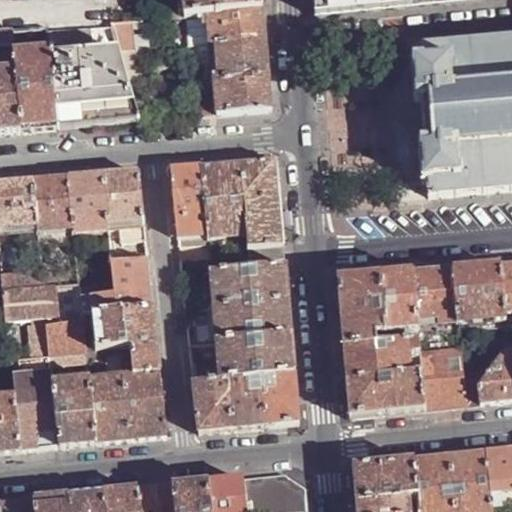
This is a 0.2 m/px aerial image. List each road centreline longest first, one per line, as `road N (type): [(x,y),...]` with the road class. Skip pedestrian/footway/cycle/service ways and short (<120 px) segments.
road 1 (residential): [(153,147),(186,457)]
road 2 (residential): [(292,35),(511,17)]
road 3 (residential): [(511,235),(311,252)]
road 4 (residential): [(327,442),(311,252)]
road 5 (residential): [(186,457),(0,477)]
road 6 (residential): [(511,423),(327,442)]
road 7 (residential): [(0,160),(153,147)]
road 8 (residential): [(153,147),(301,134)]
road 9 (residential): [(327,442),(186,457)]
